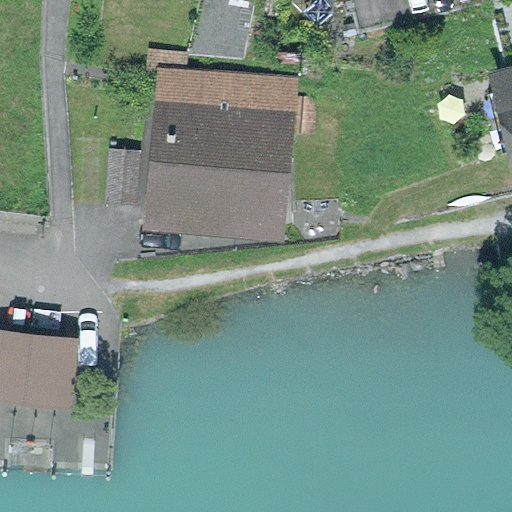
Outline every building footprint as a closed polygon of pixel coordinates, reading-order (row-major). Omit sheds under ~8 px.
[(511,103),(511,67),(503,69),(511,103)] [(263,216),(273,97),(169,88),(160,208),(263,216)] [(313,98),(286,95),(283,123),(311,126),(313,98)] [(140,149),(108,147),(104,201),(135,204),(140,149)] [(0,342),(0,384),(55,390),(59,348),(0,342)]
